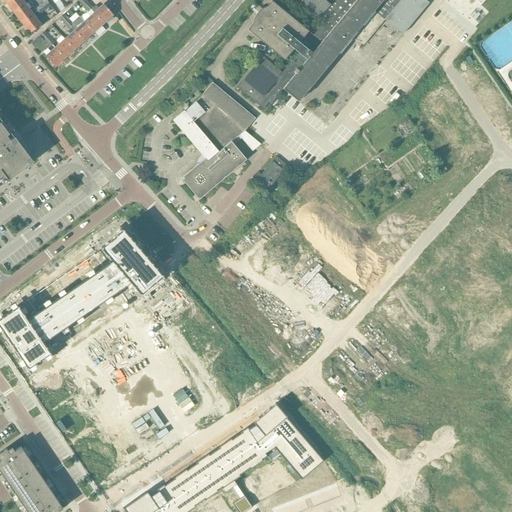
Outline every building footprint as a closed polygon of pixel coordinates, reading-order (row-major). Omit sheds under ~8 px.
[(9,0),(6,3),(14,13),(26,4),(22,0),(9,0)] [(47,0),(41,5),(45,10),(51,5),(47,0)] [(297,0),(324,22),(313,35),(272,0),(267,6),(264,7),(262,9),(260,11),(257,13),(256,15),(254,18),(253,19),(253,21),(252,24),(248,30),(285,60),(294,49),(298,53),(282,72),(262,56),(237,87),(265,111),(283,90),(298,102),(350,39),(363,45),(385,20),(402,34),(429,3),(425,0),(297,0)] [(88,2),(83,7),(88,12),(91,10),(93,8),(88,2)] [(14,13),(21,23),(33,14),(26,4),(14,13)] [(93,8),(91,10),(104,24),(114,15),(104,4),(99,8),(96,5),(93,8)] [(39,15),(45,10),(41,5),(35,10),(39,15)] [(104,24),(91,10),(88,12),(86,14),(89,17),(84,22),(94,33),(104,24)] [(29,34),(41,25),(33,14),(21,23),(29,34)] [(69,20),(64,14),(59,18),(64,24),(69,20)] [(74,25),(72,27),(85,41),(94,33),(84,22),(80,17),(72,23),(74,25)] [(72,23),(69,20),(64,24),(69,30),(72,27),(74,25),(72,23)] [(69,35),(65,39),(75,50),(85,41),(72,27),(69,30),(67,32),(69,35)] [(45,31),(40,35),(45,41),(50,37),(45,31)] [(36,49),(45,41),(40,35),(31,43),(36,49)] [(50,37),(45,41),(49,47),(55,42),(50,37)] [(65,39),(55,47),(65,58),(75,50),(65,39)] [(55,67),(65,58),(55,47),(46,56),(55,67)] [(181,179),(199,200),(246,159),(234,145),(241,138),(252,151),(261,144),(245,131),(255,118),(212,82),(201,96),(202,96),(194,104),(185,111),(184,111),(173,120),(205,158),(181,179)] [(0,181),(6,177),(8,180),(33,161),(14,137),(0,118),(0,181)] [(255,182),(267,191),(284,171),(286,172),(288,169),(297,175),(300,171),(281,156),(279,159),(276,157),(273,162),(272,161),(255,182)] [(511,194),(505,187),(496,197),(511,211),(511,194)] [(511,211),(496,197),(488,206),(498,215),(493,220),(502,228),(507,224),(503,220),(511,211)] [(477,219),(468,229),(483,243),(491,235),(495,239),(499,234),(490,225),(486,229),(477,219)] [(18,306),(0,318),(0,327),(15,349),(28,368),(51,353),(46,346),(43,343),(123,288),(131,283),(138,291),(140,294),(163,276),(123,229),(101,248),(112,261),(29,318),(28,320),(18,306)] [(468,229),(459,238),(469,247),(465,251),(474,260),(478,256),(475,252),(483,243),(468,229)] [(508,276),(499,285),(507,293),(511,288),(511,263),(503,272),(508,276)] [(171,293),(162,301),(167,308),(177,300),(171,293)] [(191,308),(169,327),(226,393),(248,374),(191,308)] [(80,396),(56,414),(101,478),(126,461),(80,396)] [(147,491),(123,508),(125,511),(187,511),(195,506),(195,505),(204,499),(205,500),(218,491),(217,490),(221,487),(222,488),(225,492),(231,488),(236,484),(234,480),(241,476),(240,474),(249,468),(250,469),(263,461),(262,460),(267,456),(276,450),(280,454),(301,479),(323,461),(286,417),(287,417),(275,404),(253,423),(255,425),(249,429),(247,427),(240,432),(241,433),(232,439),(231,438),(218,447),(219,448),(209,455),(208,454),(195,463),(196,464),(187,470),(186,469),(173,478),(174,479),(164,486),(164,484),(156,489),(158,491),(150,496),(147,491)] [(12,447),(7,450),(6,448),(3,451),(0,452),(0,471),(27,511),(47,511),(49,511),(48,511),(57,511),(63,508),(20,446),(14,450),(12,447)] [(244,495),(244,496),(238,499),(232,503),(238,511),(245,511),(252,507),(244,495)]
